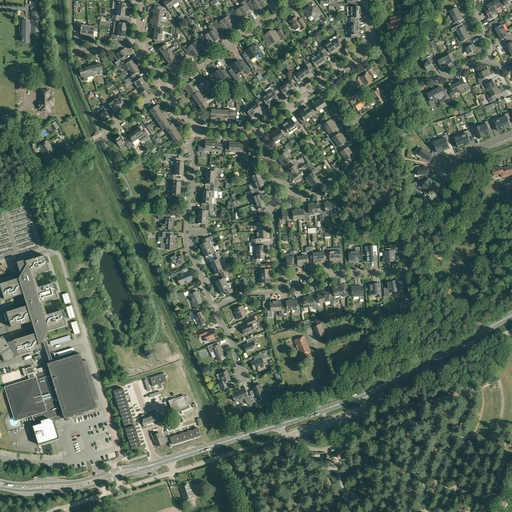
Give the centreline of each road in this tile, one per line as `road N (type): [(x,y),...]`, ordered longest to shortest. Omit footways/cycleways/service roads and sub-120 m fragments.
road 1 (secondary): [(168,459),(360,394)]
road 2 (unclassified): [(172,472),(363,407)]
road 3 (residential): [(290,196),(328,193),(331,179),(362,158),(319,85)]
road 4 (residential): [(423,362),(399,200)]
road 5 (residential): [(165,87),(293,0)]
road 6 (residential): [(368,40),(409,79),(446,77),(486,62)]
road 7 (unclassified): [(0,202),(101,134)]
